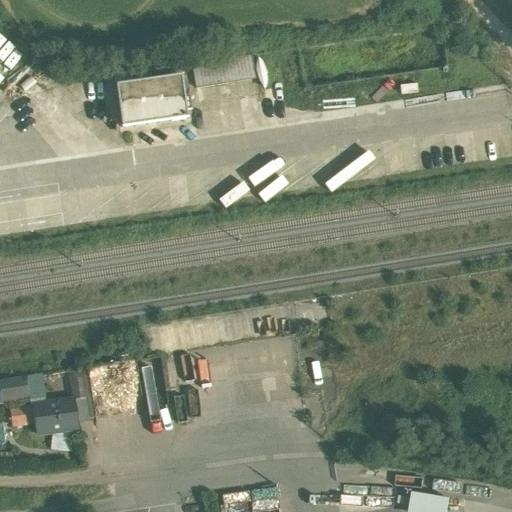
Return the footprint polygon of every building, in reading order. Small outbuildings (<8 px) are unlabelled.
[(251,56),(191,66),(195,90),(255,80),(251,56)] [(181,78),(116,87),(122,130),(187,120),(186,111),(191,110),(189,96),(184,97),(181,78)] [(146,417),(167,414),(160,357),(149,359),(151,373),(142,374),(144,386),(157,385),(157,392),(143,394),(146,417)] [(85,395),(81,372),(69,374),(72,397),(85,395)] [(36,373),(0,378),(0,403),(13,402),(12,397),(39,393),(36,373)] [(502,404),(502,406),(502,408),(503,409),(505,410),(507,411),(509,410),(510,409),(511,407),(511,405),(511,404),(510,402),(509,401),(507,401),(505,401),(503,402),(502,404)] [(74,403),(31,409),(33,425),(35,436),(78,430),(74,403)] [(31,409),(8,413),(10,428),(33,425),(31,409)] [(446,511),(448,501),(410,495),(409,500),(397,498),(395,506),(408,508),(407,511),(446,511)]
